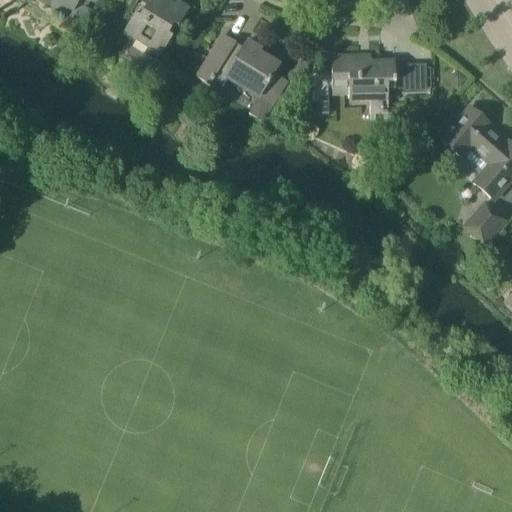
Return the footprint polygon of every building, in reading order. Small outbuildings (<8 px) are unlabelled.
[(160,58),(178,29),(189,11),(176,2),(173,6),(163,0),(144,0),(123,35),(160,58)] [(261,123),(269,109),(286,83),(274,76),(283,61),(270,53),(268,57),(245,43),(242,49),(223,37),(197,80),(209,87),(221,94),(229,79),(259,97),(257,101),(249,115),(261,123)] [(394,63),(370,64),(358,64),(358,57),(330,58),(331,77),(327,77),(327,75),(307,75),(298,116),(300,116),(300,114),(316,114),(315,99),(328,99),(327,88),(331,88),(332,97),(348,97),(348,99),(387,98),(387,85),(394,85),(394,63)] [(461,158),(481,175),(472,185),(493,202),(511,179),(511,146),(509,144),(506,146),(487,129),(489,127),(469,109),(441,142),(460,159),(461,158)] [(485,207),(464,231),(484,248),(505,223),(485,207)]
